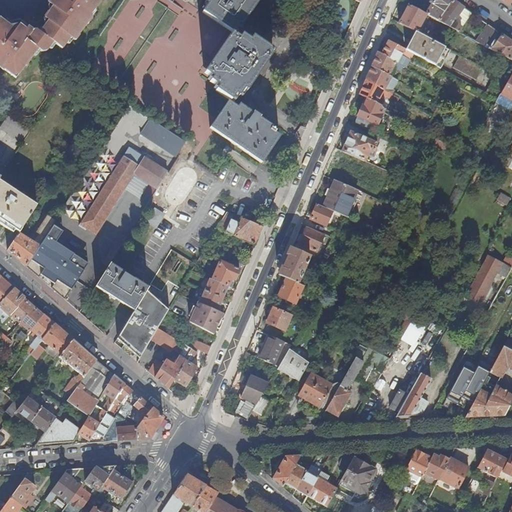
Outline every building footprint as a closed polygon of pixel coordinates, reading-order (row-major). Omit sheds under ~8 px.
[(88,11),(92,5),(96,0),(46,0),(47,0),(50,3),(48,7),(43,14),(43,15),(46,17),(44,21),(38,28),(34,26),(31,26),(26,23),(24,26),(18,21),(13,27),(2,18),(0,16),(0,65),(3,67),(15,75),(33,51),(37,46),(39,47),(41,48),(45,48),(47,45),(52,39),(54,40),(61,45),(65,39),(69,33),(71,35),(73,36),(90,13),(88,11)] [(203,11),(233,32),(254,0),(206,0),(205,2),(208,4),(203,11)] [(439,22),(453,0),(452,0),(432,0),(431,2),(433,4),(427,15),(439,22)] [(459,32),(462,27),(454,23),(464,8),(453,0),(439,22),(459,32)] [(417,33),(427,15),(409,5),(399,23),(416,32),(417,33)] [(462,27),(471,12),(464,8),(454,23),(462,27)] [(5,16),(2,18),(13,27),(18,21),(24,26),(26,23),(18,17),(9,19),(5,16)] [(477,42),(485,46),(487,44),(493,34),(496,30),(489,25),(486,29),(477,42)] [(448,49),(417,33),(416,32),(406,50),(414,54),(438,67),(448,49)] [(273,52),(252,37),(249,40),(241,35),(239,38),(231,33),(205,72),(213,77),(211,81),(219,86),(217,90),(231,100),(235,94),(239,96),(243,89),(246,91),(273,52)] [(511,60),(511,41),(502,34),(497,42),(495,41),(491,46),(487,44),(485,46),(511,60)] [(414,54),(406,50),(389,40),(381,54),(397,63),(402,54),(412,59),(414,54)] [(381,54),(377,52),(371,65),(389,75),(394,65),(397,67),(397,70),(401,72),(404,67),(397,63),(381,54)] [(402,54),(397,63),(404,67),(407,68),(412,59),(402,54)] [(484,68),(460,56),(455,67),(478,80),(484,68)] [(389,75),(371,65),(365,80),(392,95),(394,90),(393,90),(398,80),(389,75)] [(501,94),(511,100),(511,74),(508,81),(501,94)] [(498,99),(501,94),(508,81),(497,75),(487,93),(498,99)] [(392,95),(365,80),(359,94),(366,97),(367,98),(377,104),(382,95),(390,99),(392,95)] [(284,95),(298,100),(304,87),(290,81),(284,95)] [(385,108),(377,104),(367,98),(364,106),(362,105),(357,116),(378,125),(385,109),(385,108)] [(270,129),(272,126),(259,117),(260,116),(254,112),(253,113),(240,104),(237,107),(229,101),(210,128),(261,163),(278,137),(273,134),(274,132),(270,129)] [(22,142),(29,131),(8,115),(0,127),(22,142)] [(357,116),(354,125),(369,131),(374,133),(378,125),(357,116)] [(192,146),(150,119),(138,138),(181,165),(192,146)] [(437,130),(428,125),(424,131),(434,136),(437,130)] [(351,132),(342,151),(365,161),(368,155),(372,156),(381,136),(374,133),(369,131),(366,138),(351,132)] [(511,147),(503,164),(511,169),(511,147)] [(89,229),(97,236),(135,178),(141,166),(123,155),(81,223),(89,229)] [(141,166),(135,178),(163,196),(175,176),(146,158),(141,166)] [(0,219),(20,233),(38,205),(0,180),(0,219)] [(358,190),(335,181),(324,207),(333,211),(346,217),(358,190)] [(497,200),(506,205),(510,199),(501,193),(497,200)] [(324,207),(317,204),(310,219),(327,226),(333,211),(324,207)] [(253,223),(226,212),(218,226),(227,230),(224,237),(232,241),(233,236),(255,245),(263,227),(253,223)] [(263,227),(267,218),(257,214),(253,223),(263,227)] [(37,232),(45,237),(56,220),(48,215),(37,232)] [(89,229),(81,223),(72,218),(57,243),(68,249),(74,252),(89,229)] [(324,235),(307,227),(299,244),(317,252),(324,235)] [(8,251),(26,267),(33,255),(39,246),(20,233),(8,251)] [(63,258),(40,244),(33,257),(55,271),(63,258)] [(292,248),(280,276),(286,278),(297,283),(310,256),(292,248)] [(68,249),(63,258),(55,271),(48,280),(63,292),(83,259),(74,252),(68,249)] [(467,296),(480,304),(485,295),(497,272),(506,277),(511,267),(490,255),(467,296)] [(242,264),(230,258),(227,264),(240,269),(242,264)] [(240,269),(227,264),(220,261),(212,279),(228,286),(231,279),(235,280),(240,269)] [(135,310),(148,288),(120,271),(110,265),(109,266),(97,286),(135,310)] [(0,304),(14,289),(0,277),(0,304)] [(223,298),(228,286),(212,279),(210,278),(205,290),(223,298)] [(297,283),(286,278),(279,296),(289,301),(288,304),(294,307),(303,286),(297,283)] [(10,315),(25,299),(14,289),(0,304),(0,316),(5,321),(10,315)] [(137,325),(124,345),(140,358),(144,350),(136,346),(151,320),(159,325),(170,308),(148,289),(135,310),(145,316),(139,326),(137,325)] [(218,311),(223,298),(205,290),(199,303),(218,311)] [(480,304),(489,309),(494,300),(485,295),(480,304)] [(26,317),(35,307),(25,299),(10,315),(20,324),(26,317)] [(214,334),(223,313),(218,311),(199,303),(198,302),(190,322),(214,334)] [(30,331),(44,315),(35,307),(26,317),(20,324),(29,332),(30,331)] [(291,317),(273,308),(266,323),(284,331),(291,317)] [(400,316),(410,322),(415,313),(405,308),(400,316)] [(135,310),(117,339),(124,345),(137,325),(139,326),(145,316),(135,310)] [(42,341),(55,324),(44,315),(30,331),(37,337),(26,351),(31,355),(39,345),(42,341)] [(436,325),(444,330),(449,321),(441,316),(436,325)] [(136,346),(144,350),(157,329),(158,328),(159,325),(151,320),(136,346)] [(61,356),(73,340),(55,324),(42,341),(48,345),(61,356)] [(163,347),(170,336),(158,328),(157,329),(151,339),(163,347)] [(269,335),(259,358),(273,364),(283,342),(269,335)] [(192,349),(189,347),(170,336),(163,347),(172,352),(174,348),(181,353),(174,365),(165,360),(155,377),(168,389),(174,379),(192,349)] [(12,342),(8,338),(4,342),(9,347),(12,342)] [(208,353),(211,346),(193,339),(189,347),(192,349),(197,352),(198,349),(208,353)] [(72,395),(96,360),(73,340),(61,356),(59,358),(79,375),(77,378),(76,377),(73,379),(65,391),(72,395)] [(511,342),(507,340),(503,347),(511,351),(511,342)] [(45,350),(48,345),(42,341),(39,345),(45,350)] [(37,360),(45,350),(39,345),(31,355),(37,360)] [(58,360),(59,358),(61,356),(48,345),(45,350),(51,355),(58,360)] [(511,351),(503,347),(489,372),(501,378),(508,364),(511,366),(511,351)] [(328,406),(326,410),(338,417),(352,392),(348,391),(350,387),(355,377),(364,382),(364,383),(374,388),(382,374),(375,370),(383,356),(368,348),(366,353),(358,348),(353,358),(355,359),(340,384),(328,406)] [(191,363),(197,352),(192,349),(174,379),(187,387),(198,368),(191,363)] [(298,380),(299,381),(309,362),(308,362),(307,363),(288,352),(290,350),(289,349),(278,367),(277,369),(278,370),(279,369),(290,375),(290,376),(291,377),(292,375),(299,378),(298,380)] [(103,393),(114,375),(96,360),(72,395),(67,402),(89,417),(96,406),(103,393)] [(458,402),(475,370),(464,364),(443,404),(450,408),(454,400),(458,402)] [(489,372),(477,366),(475,370),(458,402),(465,406),(469,399),(474,402),(489,372)] [(192,390),(201,369),(198,368),(187,387),(192,390)] [(398,412),(393,421),(403,421),(403,416),(421,415),(428,402),(420,398),(431,379),(424,376),(425,373),(421,371),(407,396),(398,412)] [(474,402),(465,418),(480,417),(496,387),(501,378),(489,372),(474,402)] [(333,385),(332,386),(310,373),(298,394),(320,406),(322,402),(328,406),(340,384),(337,382),(333,385)] [(102,409),(107,412),(118,393),(119,394),(124,384),(114,375),(103,393),(109,397),(107,401),(102,409)] [(256,404),(260,397),(268,384),(250,376),(240,398),(256,404)] [(94,434),(102,438),(114,419),(111,418),(121,403),(123,405),(125,403),(133,392),(124,384),(119,394),(118,393),(107,412),(94,434)] [(511,395),(496,387),(480,417),(505,416),(511,401),(511,395)] [(390,407),(398,412),(407,396),(399,392),(390,407)] [(256,404),(253,410),(261,415),(269,402),(260,397),(256,404)] [(17,411),(31,422),(47,402),(42,398),(37,405),(27,398),(20,407),(17,411)] [(146,416),(153,409),(140,398),(134,406),(144,414),(138,423),(140,424),(146,416)] [(6,412),(12,417),(17,411),(20,407),(14,401),(6,412)] [(47,402),(31,422),(45,433),(55,420),(55,419),(47,412),(52,405),(47,402)] [(117,416),(124,420),(133,407),(126,402),(117,416)] [(130,418),(138,423),(144,414),(134,406),(130,413),(132,414),(130,418)] [(78,434),(90,441),(94,434),(107,412),(102,409),(94,421),(88,417),(80,431),(78,434)] [(117,428),(118,441),(151,439),(163,418),(153,409),(146,416),(140,424),(138,427),(133,427),(133,425),(120,425),(117,428)] [(102,438),(100,443),(118,441),(117,428),(120,425),(125,420),(124,420),(117,416),(116,415),(114,419),(102,438)] [(45,433),(37,445),(46,444),(73,442),(78,434),(80,431),(66,421),(62,426),(55,420),(45,433)] [(506,459),(487,450),(478,468),(497,478),(506,459)] [(432,459),(416,451),(407,470),(422,477),(425,473),(432,459)] [(358,453),(346,453),(339,467),(347,472),(355,458),(358,453)] [(301,455),(285,456),(272,479),(282,487),(285,483),(296,464),(301,455)] [(434,455),(432,459),(425,473),(439,480),(440,479),(449,460),(441,456),(440,458),(434,455)] [(511,476),(511,455),(503,472),(511,476)] [(355,458),(347,472),(342,481),(349,485),(348,487),(361,494),(365,493),(370,483),(370,482),(373,476),(376,475),(377,473),(378,470),(377,468),(375,467),(372,466),(371,465),(372,464),(366,460),(364,463),(355,458)] [(450,458),(449,460),(440,479),(459,489),(470,468),(450,458)] [(311,467),(310,466),(296,490),(308,496),(321,472),(324,467),(314,461),(311,467)] [(301,467),(296,464),(285,483),(296,490),(310,466),(303,462),(301,467)] [(92,493),(96,495),(101,487),(113,470),(116,466),(94,468),(84,481),(94,488),(92,492),(92,493)] [(75,477),(80,469),(67,470),(50,494),(52,496),(54,493),(56,495),(69,502),(70,500),(80,487),(83,483),(75,477)] [(113,470),(101,487),(111,494),(122,477),(113,470)] [(321,472),(308,496),(327,507),(338,489),(326,482),(329,476),(321,472)] [(192,508),(205,487),(186,475),(172,495),(192,508)] [(132,483),(122,477),(111,494),(121,501),(132,483)] [(35,487),(24,479),(11,498),(22,505),(35,487)] [(467,489),(475,493),(480,483),(472,479),(467,489)] [(483,493),(488,496),(495,482),(490,479),(483,493)] [(80,487),(70,500),(74,503),(73,505),(76,508),(78,506),(82,508),(87,502),(91,495),(80,487)] [(206,511),(215,498),(218,494),(205,487),(192,508),(197,511),(206,511)] [(52,496),(50,494),(46,499),(50,503),(56,495),(54,493),(52,496)] [(404,511),(411,500),(405,497),(397,511),(404,511)] [(16,511),(22,505),(11,498),(0,511),(16,511)] [(238,511),(215,498),(206,511),(238,511)] [(177,511),(181,507),(170,499),(161,511),(177,511)] [(99,511),(101,511),(118,511),(119,511),(105,502),(99,511)]
